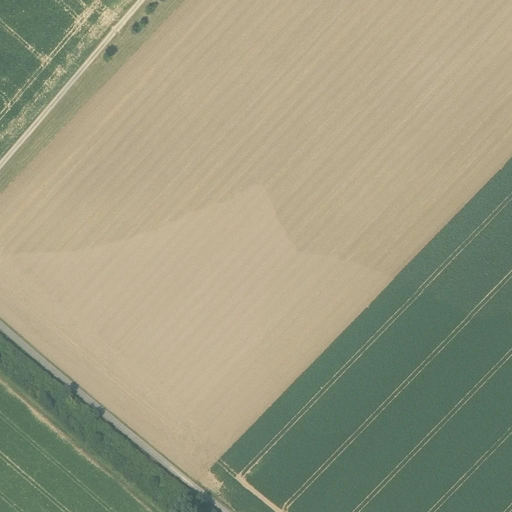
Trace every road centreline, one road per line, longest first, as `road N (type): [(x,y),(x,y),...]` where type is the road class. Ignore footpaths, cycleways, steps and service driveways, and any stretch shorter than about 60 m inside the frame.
road 1 (track): [(0,321),(223,511)]
road 2 (track): [(0,171),(146,0)]
